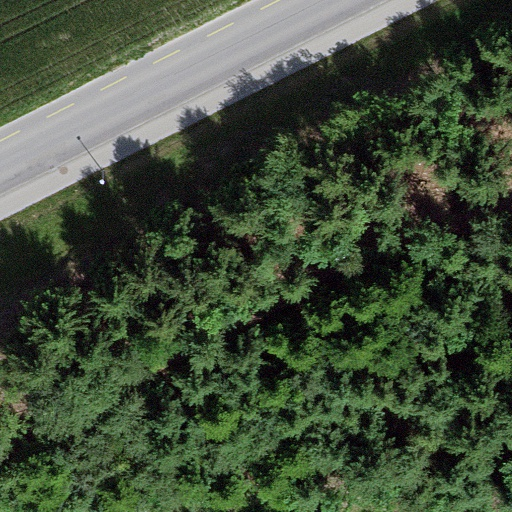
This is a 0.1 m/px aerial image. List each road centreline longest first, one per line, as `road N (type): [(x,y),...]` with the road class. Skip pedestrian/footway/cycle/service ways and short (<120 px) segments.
road 1 (track): [(511,254),(449,294),(256,508),(202,486),(173,511)]
road 2 (tertiary): [(0,158),(314,0)]
